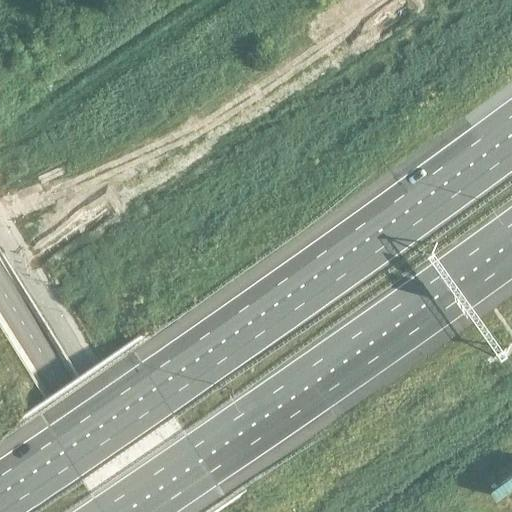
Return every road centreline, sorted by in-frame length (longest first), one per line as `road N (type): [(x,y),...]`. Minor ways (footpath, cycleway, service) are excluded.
road 1 (motorway): [(511,132),(0,493)]
road 2 (motorway): [(125,511),(511,242)]
